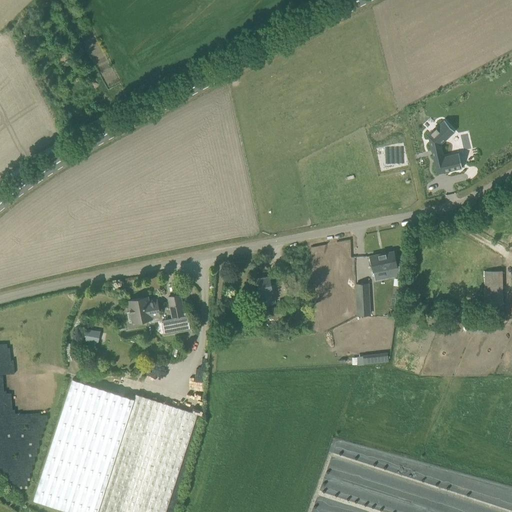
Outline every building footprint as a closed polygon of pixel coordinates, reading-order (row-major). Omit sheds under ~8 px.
[(462,168),(462,167),(461,168),(459,158),(444,162),(443,156),(440,145),(455,131),(444,119),(427,135),(436,174),(462,168)] [(387,190),(390,204),(412,200),(408,185),(387,190)] [(397,267),(394,251),(370,256),(373,271),(397,267)] [(503,304),(502,280),(502,270),(485,271),(486,304),(490,304),(490,309),(503,309),(503,304)] [(275,302),(270,276),(256,278),(257,283),(253,283),(251,285),(253,295),(256,294),(259,305),(275,302)] [(370,310),(369,284),(355,284),(356,310),(370,310)] [(183,316),(182,314),(184,314),(180,295),(178,295),(168,297),(172,316),(173,316),(173,318),(162,320),(165,333),(189,329),(186,316),(183,316)] [(129,300),(131,310),(131,312),(127,312),(129,322),(133,322),(151,318),(151,317),(159,315),(156,299),(148,301),(147,297),(129,300)] [(269,318),(281,316),(298,313),(296,299),(279,302),(279,306),(268,308),(269,318)] [(84,340),(98,341),(99,329),(85,328),(84,340)] [(73,511),(98,511),(135,399),(74,379),(35,499),(73,511)] [(165,511),(197,413),(164,403),(137,394),(135,399),(98,511),(165,511)]
